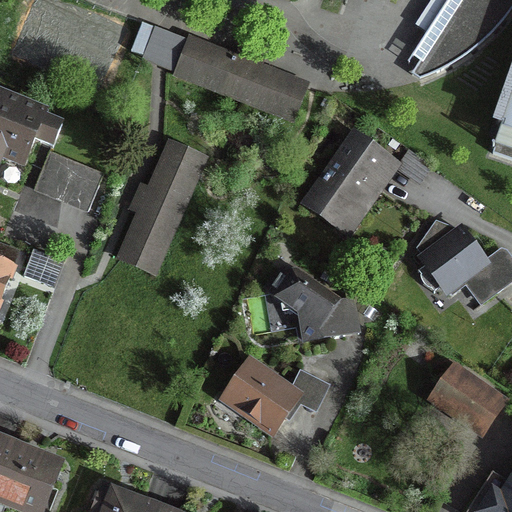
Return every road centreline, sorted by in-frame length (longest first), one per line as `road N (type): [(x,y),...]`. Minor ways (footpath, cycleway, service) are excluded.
road 1 (residential): [(324,511),(24,388)]
road 2 (residential): [(24,388),(87,223)]
